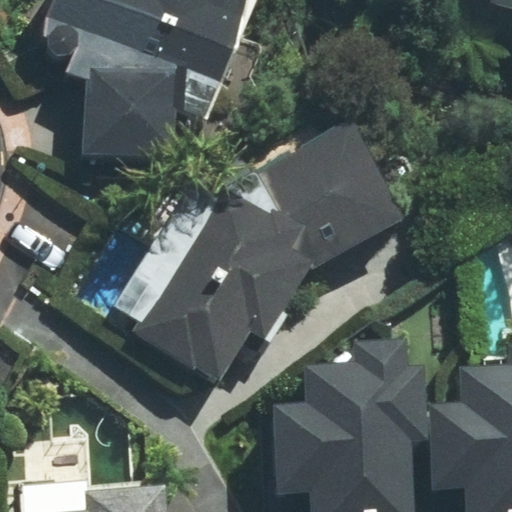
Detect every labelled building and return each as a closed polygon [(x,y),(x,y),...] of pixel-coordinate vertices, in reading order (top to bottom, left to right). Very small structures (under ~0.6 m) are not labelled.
[(246,12),(216,0),(54,0),(53,4),(40,48),(43,57),(56,69),(68,67),(58,81),(81,89),(76,167),(168,165),(166,121),(201,133),(246,12)] [(399,229),(340,129),(186,198),(107,319),(132,340),(193,382),(217,390),(248,341),(262,350),(306,275),(399,229)] [(398,355),(347,358),(347,377),(296,379),(297,417),(266,419),(269,509),(301,507),(300,511),(404,511),(403,457),(422,457),(417,383),(400,383),(398,355)] [(511,511),(511,356),(504,357),(504,376),(452,378),(453,417),(423,419),(426,508),(457,506),(457,511),(511,511)] [(78,511),(159,511),(159,501),(78,507),(78,511)]
